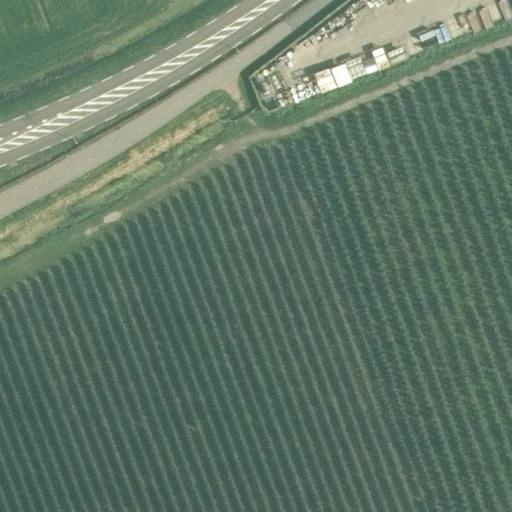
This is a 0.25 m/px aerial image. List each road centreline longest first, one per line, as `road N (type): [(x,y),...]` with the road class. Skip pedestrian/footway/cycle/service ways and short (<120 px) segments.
road 1 (unclassified): [(0,205),(103,151),(334,0)]
road 2 (primary): [(0,145),(188,56),(275,0)]
